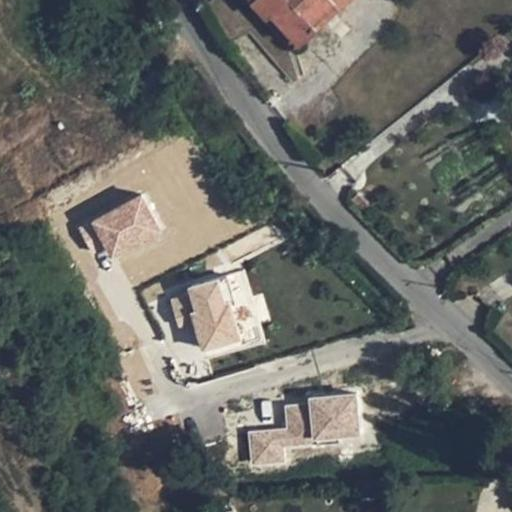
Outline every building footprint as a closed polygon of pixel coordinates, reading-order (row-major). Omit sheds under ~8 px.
[(253,0),(267,15),(272,10),(299,41),(344,0),(253,0)] [(357,193),(352,198),(363,210),(369,205),(357,193)] [(110,260),(162,234),(142,194),(90,220),(110,260)] [(228,202),(233,271),(203,283),(205,283),(173,297),(174,328),(190,322),(204,353),(220,346),(235,345),(237,350),(254,349),(270,342),(267,302),(262,291),(255,292),(242,261),(282,244),(281,235),(275,219),(259,220),(250,200),(228,202)] [(359,437),(356,394),(282,401),(285,426),(246,430),(249,465),(287,462),(285,444),(359,437)]
